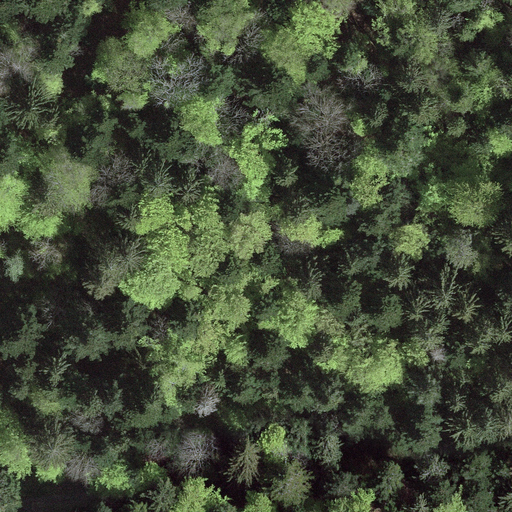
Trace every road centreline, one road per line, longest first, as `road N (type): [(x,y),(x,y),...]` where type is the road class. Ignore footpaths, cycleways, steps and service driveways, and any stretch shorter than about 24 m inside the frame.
road 1 (unclassified): [(511,419),(332,511)]
road 2 (unclassified): [(193,511),(94,501),(0,508)]
